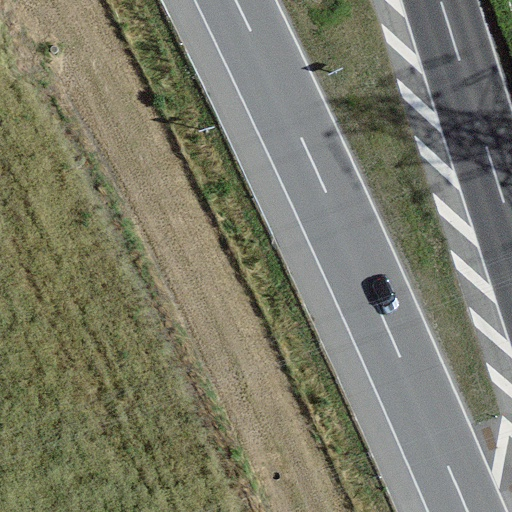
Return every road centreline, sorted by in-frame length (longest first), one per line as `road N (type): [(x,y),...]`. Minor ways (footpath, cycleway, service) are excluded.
road 1 (motorway): [(235,0),(467,511)]
road 2 (motorway): [(441,0),(511,225)]
